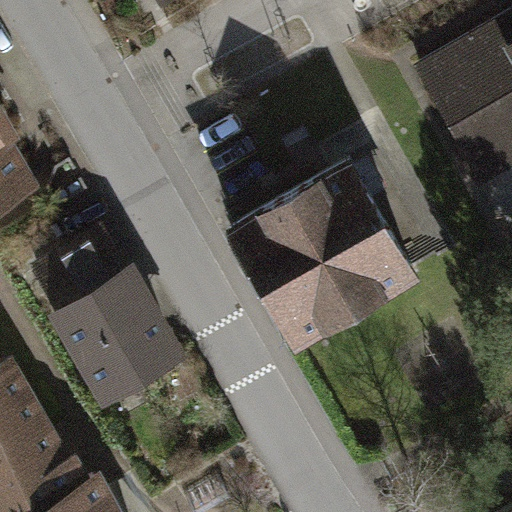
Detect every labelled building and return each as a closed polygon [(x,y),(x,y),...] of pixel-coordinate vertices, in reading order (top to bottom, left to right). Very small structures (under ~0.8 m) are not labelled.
[(511,6),(420,59),(484,173),(511,156),(511,6)] [(0,186),(26,172),(4,135),(15,128),(0,103),(0,186)] [(351,155),(233,222),(296,332),(414,266),(351,155)] [(105,226),(38,264),(108,384),(175,346),(105,226)] [(7,360),(0,364),(0,511),(116,511),(93,471),(85,474),(71,450),(62,455),(7,360)] [(511,511),(511,501),(493,511),(511,511)]
